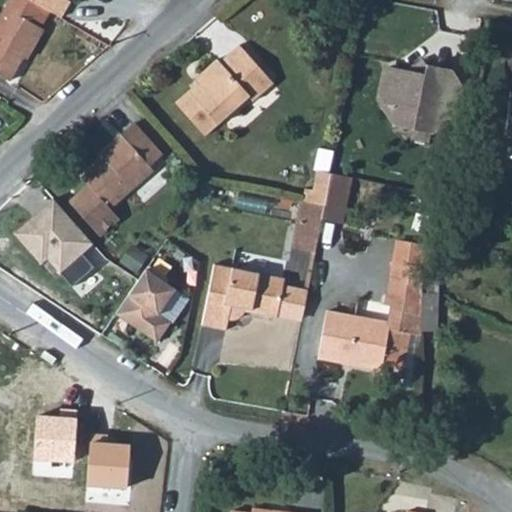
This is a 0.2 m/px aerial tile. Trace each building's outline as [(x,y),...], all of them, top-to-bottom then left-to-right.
[(48,11),(29,0),(6,0),(0,12),(0,76),(8,81),(22,56),(26,59),(43,29),(39,26),(48,11)] [(29,0),(48,11),(61,18),(70,2),(66,0),(29,0)] [(251,103),(267,90),(256,77),(261,72),(239,47),(219,64),(216,60),(198,75),(201,79),(195,84),(174,103),(204,137),(248,99),(251,103)] [(399,72),(382,69),(377,103),(393,127),(433,133),(441,127),(451,72),(426,67),(424,75),(417,74),(410,64),(399,72)] [(256,77),(267,90),(272,85),(261,72),(256,77)] [(192,80),(195,84),(201,79),(198,75),(192,80)] [(161,158),(134,126),(122,135),(124,137),(102,156),(104,158),(81,178),(87,185),(68,201),(99,238),(119,220),(109,208),(152,172),(149,168),(161,158)] [(330,176),(331,173),(316,170),(312,191),(310,203),(325,205),(330,176)] [(351,180),(330,176),(325,205),(322,221),(343,225),(351,180)] [(303,190),(301,201),(310,203),(312,191),(303,190)] [(53,200),(13,234),(41,266),(43,264),(53,275),(57,271),(72,288),(94,268),(83,255),(93,245),(53,200)] [(310,203),(301,201),(299,211),(297,221),(303,222),(299,249),(317,253),(322,221),(325,205),(310,203)] [(303,222),(297,221),(293,248),(299,249),(303,222)] [(390,329),(404,331),(417,333),(431,248),(395,243),(385,306),(393,307),(391,322),(390,329)] [(146,269),(166,283),(169,280),(148,266),(146,269)] [(198,327),(223,333),(226,323),(231,324),(244,314),(302,324),(309,290),(283,286),(284,280),(211,266),(198,327)] [(146,269),(114,317),(156,344),(168,325),(157,318),(173,293),(164,287),(166,283),(146,269)] [(173,293),(176,289),(166,283),(164,287),(173,293)] [(157,318),(168,325),(187,297),(176,289),(173,293),(157,318)] [(390,329),(391,322),(328,313),(320,361),(383,371),(384,365),(399,367),(404,331),(390,329)] [(0,450),(8,451),(12,411),(0,410),(0,450)] [(72,420),(32,417),(28,461),(68,465),(72,420)] [(126,442),(86,439),(83,483),(123,486),(126,442)] [(27,497),(82,506),(84,493),(65,489),(68,472),(33,466),(27,497)]
